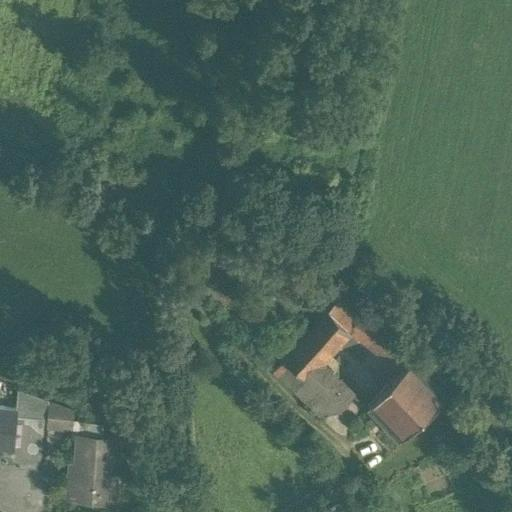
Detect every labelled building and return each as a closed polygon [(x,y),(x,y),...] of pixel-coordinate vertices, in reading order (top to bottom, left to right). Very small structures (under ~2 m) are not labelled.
[(359,317),(338,301),(328,313),(349,334),(359,317)] [(328,313),(284,362),(306,382),(320,367),(349,334),(328,313)] [(412,359),(359,317),(349,334),(355,335),(401,371),(412,359)] [(425,373),(412,359),(401,371),(393,381),(428,416),(447,397),(445,394),(425,373)] [(306,382),(284,362),(273,375),(305,405),(317,392),(306,382)] [(454,386),(434,365),(425,373),(445,394),(454,386)] [(353,397),(320,367),(306,382),(317,392),(340,412),(353,397)] [(428,416),(393,381),(368,410),(400,443),(428,416)] [(48,398),(18,387),(16,408),(17,408),(17,415),(47,417),(48,398)] [(317,392),(305,405),(322,419),(340,412),(317,392)] [(74,406),(48,398),(47,417),(46,424),(72,426),(74,406)] [(16,408),(0,406),(0,455),(0,456),(1,448),(14,449),(17,415),(17,408),(16,408)] [(120,435),(78,431),(75,474),(69,473),(67,495),(109,499),(111,467),(117,468),(120,435)]
